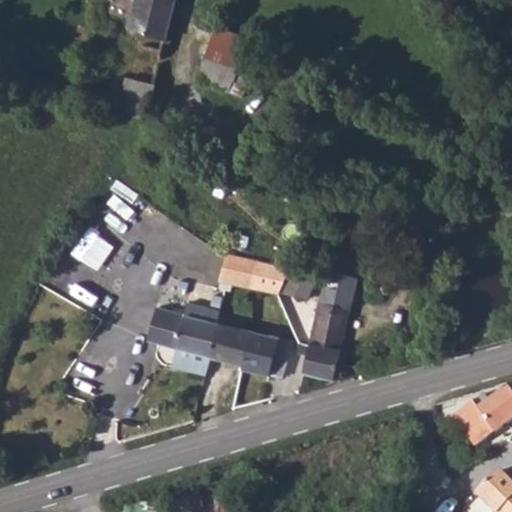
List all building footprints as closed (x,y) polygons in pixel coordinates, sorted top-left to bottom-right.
[(139,30),(120,113),(149,119),(176,0),(137,0),(132,28),(139,30)] [(206,57),(198,79),(235,91),(242,70),(206,57)] [(195,231),(180,221),(161,247),(176,257),(195,231)] [(91,295),(103,267),(73,255),(61,283),(91,295)] [(230,264),(227,285),(264,290),(267,264),(249,260),(246,257),(239,256),(236,259),(233,264),(230,264)] [(294,279),(291,293),(314,297),(324,269),(305,262),(301,279),(294,279)] [(267,264),(264,290),(291,293),(294,279),(294,269),(267,264)] [(324,299),(308,375),(333,380),(354,286),(342,282),(339,294),(325,291),(324,299)] [(150,341),(178,349),(212,358),(220,326),(223,313),(191,306),(187,318),(158,310),(150,341)] [(220,326),(212,358),(247,367),(254,334),(220,326)] [(247,367),(246,372),(270,376),(272,372),(286,375),(292,343),(254,334),(247,367)] [(511,384),(506,386),(487,402),(482,396),(454,418),(476,449),(511,421),(511,384)] [(48,395),(42,410),(72,421),(78,406),(48,395)] [(511,511),(511,484),(498,471),(476,494),(494,511),(511,511)]
